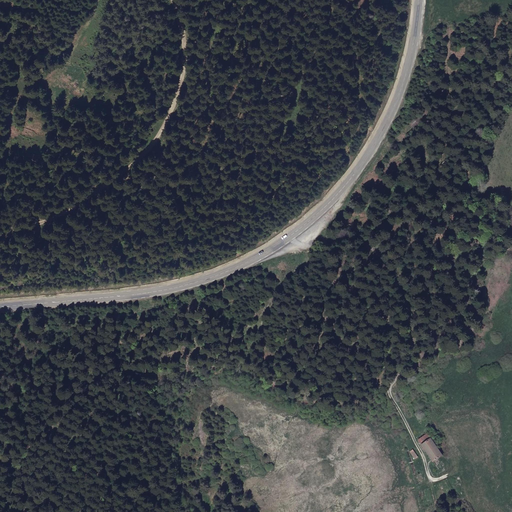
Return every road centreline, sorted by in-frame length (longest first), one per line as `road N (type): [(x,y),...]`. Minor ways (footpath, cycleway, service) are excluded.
road 1 (secondary): [(418,0),(402,82),(364,157),(266,250),(180,285),(0,306)]
road 2 (track): [(266,250),(353,236),(393,277),(412,343),(388,399),(428,467),(438,511)]
road 3 (track): [(173,0),(182,35),(180,98),(151,150),(106,187),(21,234),(0,234)]
